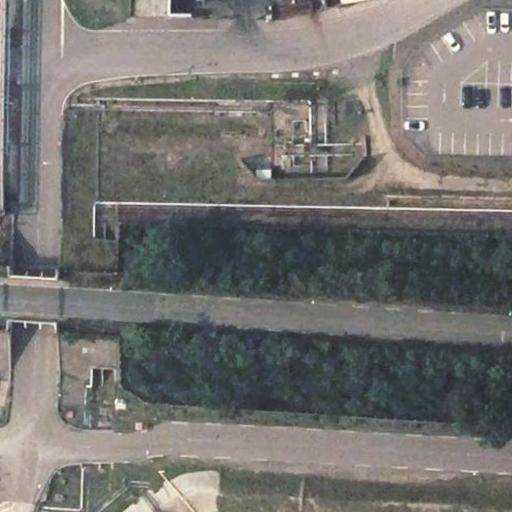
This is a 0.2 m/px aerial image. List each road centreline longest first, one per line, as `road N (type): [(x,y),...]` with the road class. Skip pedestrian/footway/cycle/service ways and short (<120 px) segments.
road 1 (unclassified): [(45,55),(31,445),(511,463)]
road 2 (unclassified): [(511,327),(0,291)]
road 3 (unclassified): [(432,0),(364,31),(283,51),(45,55)]
road 4 (track): [(364,31),(373,102),(393,151),(427,179),(511,185)]
